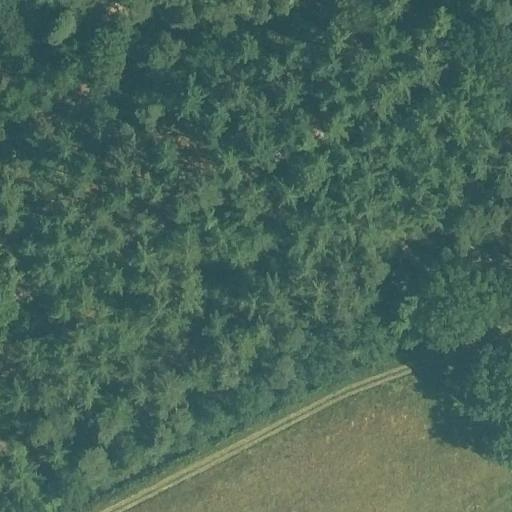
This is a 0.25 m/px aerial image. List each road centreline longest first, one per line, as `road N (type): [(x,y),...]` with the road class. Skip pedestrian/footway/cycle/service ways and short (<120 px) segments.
road 1 (track): [(0,310),(511,32)]
road 2 (track): [(114,511),(344,395),(511,332)]
